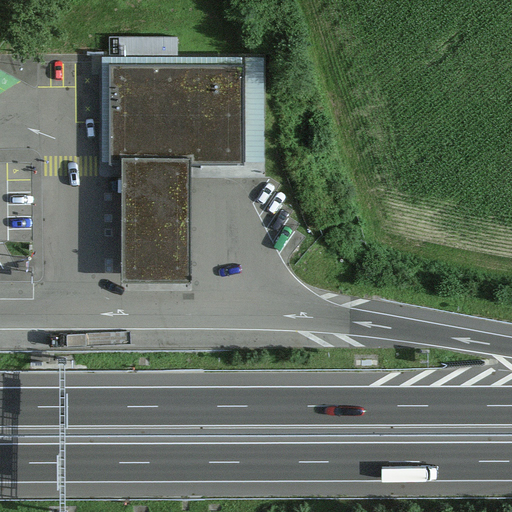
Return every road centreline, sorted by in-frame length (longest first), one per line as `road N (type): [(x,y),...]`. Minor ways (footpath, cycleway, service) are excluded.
road 1 (motorway): [(0,463),(511,461)]
road 2 (motorway): [(511,405),(0,407)]
road 3 (motorway): [(511,345),(390,325)]
